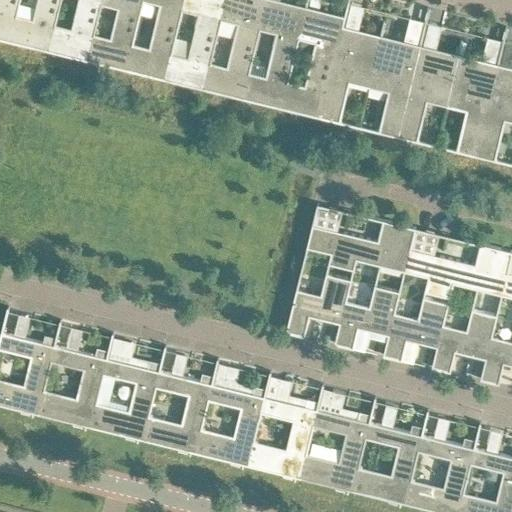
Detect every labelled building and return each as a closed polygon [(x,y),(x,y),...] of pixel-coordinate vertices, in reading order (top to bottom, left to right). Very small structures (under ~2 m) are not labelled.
[(0,0),(0,38),(8,40),(15,13),(18,0),(0,0)] [(15,13),(8,40),(47,50),(54,23),(59,0),(33,0),(30,17),(15,13)] [(54,23),(47,50),(86,59),(93,32),(100,3),(100,0),(75,0),(68,26),(54,23)] [(93,32),(86,59),(125,69),(131,42),(142,1),(141,0),(100,0),(100,3),(114,7),(107,36),(93,32)] [(131,42),(125,69),(164,78),(170,52),(174,36),(180,10),(183,0),(141,0),(142,1),(156,4),(146,46),(131,42)] [(170,52),(164,78),(202,88),(209,61),(216,34),(219,20),(224,0),(183,0),(180,10),(195,14),(189,40),(185,55),(170,52)] [(209,61),(202,88),(241,97),(248,71),(258,30),(265,3),(264,2),(254,0),(224,0),(219,20),(234,24),(231,37),(224,65),(209,61)] [(248,71),(241,97),(280,107),(287,81),(297,39),(304,12),(303,12),(289,8),(290,3),(278,0),(264,0),(264,2),(265,3),(258,30),(273,33),(265,65),(250,62),(248,71)] [(287,81),(280,107),(319,116),(339,35),(340,35),(342,26),(343,22),(342,21),(328,18),(329,12),(306,7),(304,6),(303,12),(304,12),(297,39),(312,43),(301,84),(287,81)] [(431,21),(428,39),(442,41),(444,23),(431,21)] [(339,35),(319,116),(339,121),(348,81),(351,72),(369,77),(370,77),(379,39),(378,39),(348,31),(347,37),(340,35),(339,35)] [(379,39),(370,77),(371,77),(389,81),(387,91),(377,131),(397,135),(417,54),(416,53),(409,52),(410,46),(380,39),(379,39)] [(417,54),(397,135),(416,140),(426,100),(445,104),(445,105),(446,105),(448,96),(457,58),(456,58),(426,50),(425,56),(418,54),(417,54)] [(457,58),(448,96),(467,100),(465,110),(455,150),(475,154),(495,73),(494,73),(487,71),(488,65),(458,58),(457,58)] [(495,73),(475,154),(494,159),(504,115),(511,117),(511,71),(504,69),(502,75),(495,73)] [(412,248),(416,227),(367,215),(367,216),(384,220),(379,239),(314,224),(319,203),(318,203),(318,204),(308,245),(332,251),(327,272),(329,273),(331,264),(353,269),(356,257),(405,269),(412,248)] [(509,271),(511,257),(511,250),(464,238),(464,240),(481,244),(476,263),(412,248),(405,269),(429,275),(425,290),(450,296),(453,281),(503,294),(509,271)] [(406,271),(403,283),(409,285),(416,280),(417,274),(406,271)] [(511,272),(509,271),(503,294),(511,295),(511,272)] [(321,294),(297,288),(287,331),(305,335),(310,315),(340,322),(335,343),(346,300),(351,278),(329,273),(327,272),(321,294)] [(335,343),(354,347),(359,327),(389,334),(384,355),(395,312),(400,290),(375,284),(370,306),(346,300),(335,343)] [(384,355),(402,359),(407,339),(437,346),(432,367),(433,367),(443,324),(449,302),(424,296),(419,318),(395,312),(384,355)] [(38,412),(43,389),(50,361),(61,319),(57,336),(45,333),(43,341),(3,331),(10,306),(8,306),(0,338),(0,348),(31,357),(24,385),(0,378),(0,402),(22,408),(22,410),(33,413),(33,414),(34,414),(35,411),(38,412)] [(433,367),(451,371),(456,350),(486,358),(481,379),(482,379),(492,336),(498,314),(473,308),(467,330),(443,324),(433,367)] [(90,425),(96,402),(103,374),(114,332),(113,332),(109,349),(98,346),(96,354),(56,344),(62,319),(61,319),(50,361),(84,369),(77,398),(43,389),(38,412),(74,421),(74,423),(86,426),(85,427),(87,427),(87,424),(90,425)] [(96,402),(90,425),(127,434),(126,436),(138,438),(138,440),(139,440),(140,437),(143,438),(149,415),(156,387),(166,345),(161,362),(151,359),(149,367),(108,357),(115,332),(114,332),(103,374),(137,382),(130,411),(96,402)] [(482,379),(499,383),(505,362),(511,364),(511,340),(492,336),(482,379)] [(167,345),(166,345),(156,387),(189,395),(182,423),(149,415),(143,438),(179,447),(179,448),(191,451),(190,452),(192,453),(192,450),(196,451),(201,428),(208,400),(219,358),(218,357),(214,375),(203,372),(201,380),(161,370),(167,345)] [(201,428),(196,451),(232,460),(231,461),(243,464),(243,465),(244,466),(245,463),(248,464),(254,441),(261,413),(271,370),(270,370),(266,387),(255,385),(253,392),(214,383),(220,358),(219,358),(208,400),(242,408),(235,436),(201,428)] [(272,371),(271,370),(261,413),(295,421),(288,449),(254,441),(248,464),(284,472),(284,474),(295,477),(295,478),(296,478),(297,476),(301,477),(307,454),(313,425),(324,383),(323,383),(319,400),(308,398),(306,405),(266,395),(272,371)] [(307,454),(301,477),(337,485),(336,487),(348,490),(348,491),(349,491),(350,488),(354,489),(359,467),(366,438),(376,396),(375,396),(371,413),(360,410),(358,418),(318,408),(324,383),(313,425),(347,434),(340,462),(307,454)] [(377,396),(376,396),(366,438),(400,447),(393,475),(359,467),(354,489),(389,498),(389,500),(400,502),(400,504),(401,504),(402,501),(406,502),(412,479),(419,451),(429,409),(428,409),(424,426),(413,423),(411,431),(371,421),(377,396)] [(412,479),(406,502),(442,511),(441,511),(459,511),(464,492),(471,464),(481,422),(480,422),(476,439),(465,436),(463,444),(423,434),(429,409),(419,451),(452,459),(445,488),(412,479)] [(482,422),(481,422),(471,464),(505,472),(498,501),(464,492),(459,511),(511,511),(511,455),(476,447),(482,422)]
